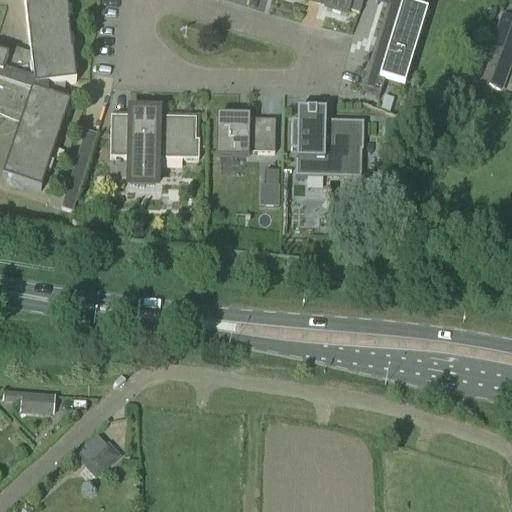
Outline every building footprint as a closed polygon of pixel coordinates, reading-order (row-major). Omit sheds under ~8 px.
[(23,0),(30,57),(20,54),(0,47),(0,113),(21,120),(1,180),(40,193),(69,106),(58,102),(56,87),(75,85),(65,0),(23,0)] [(305,0),(305,1),(319,6),(320,4),(328,7),(326,12),(345,18),(346,14),(358,18),(363,0),(305,0)] [(409,72),(426,15),(407,9),(409,0),(378,0),(376,6),(386,9),(378,34),(382,35),(372,69),(368,68),(360,96),(378,102),(389,66),(409,72)] [(511,21),(501,17),(495,34),(511,40),(511,21)] [(482,69),(475,86),(501,96),(507,79),(482,69)] [(324,129),(325,115),(297,114),(296,128),(292,128),(292,125),(292,124),(291,124),(290,153),(291,153),(295,153),(295,181),(307,181),(307,174),(355,175),(355,154),(362,154),(362,126),(344,126),(345,126),(345,129),(324,129)] [(156,121),(156,116),(130,115),(130,121),(110,120),(109,162),(129,162),(129,178),(155,179),(155,163),(198,164),(198,144),(195,144),(195,122),(156,121)] [(274,157),(275,124),(249,124),(249,120),(216,120),(215,162),(248,163),(248,156),(274,157)] [(72,213),(96,137),(85,134),(61,210),(72,213)] [(54,419),(55,399),(20,396),(20,407),(19,417),(54,419)] [(85,465),(82,467),(95,482),(112,468),(98,453),(85,465)]
